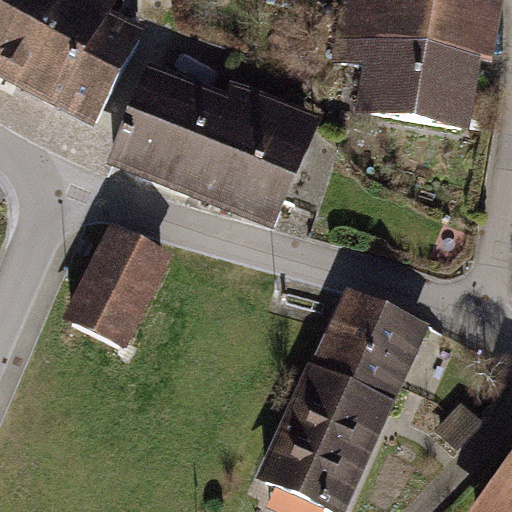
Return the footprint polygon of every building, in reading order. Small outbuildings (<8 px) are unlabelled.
[(0,0),(0,93),(92,141),(147,36),(114,18),(123,0),(0,0)] [(368,54),(360,106),(444,119),(452,66),(483,70),(493,0),(337,0),(330,48),(368,54)] [(231,114),(153,84),(120,166),(275,227),(313,131),(236,101),(231,114)] [(118,244),(77,327),(125,351),(166,267),(118,244)] [(355,302),(270,488),(321,511),(351,511),(432,337),(355,302)] [(511,511),(511,480),(487,511),(511,511)]
